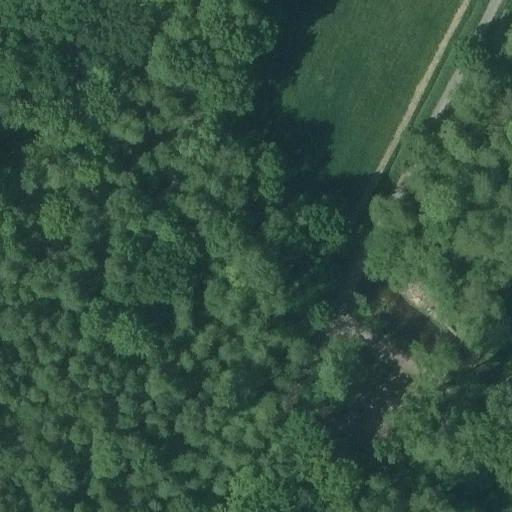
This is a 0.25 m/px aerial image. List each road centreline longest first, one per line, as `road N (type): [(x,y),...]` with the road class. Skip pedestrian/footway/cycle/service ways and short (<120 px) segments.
road 1 (track): [(334,307),(494,0)]
road 2 (track): [(233,511),(334,307)]
